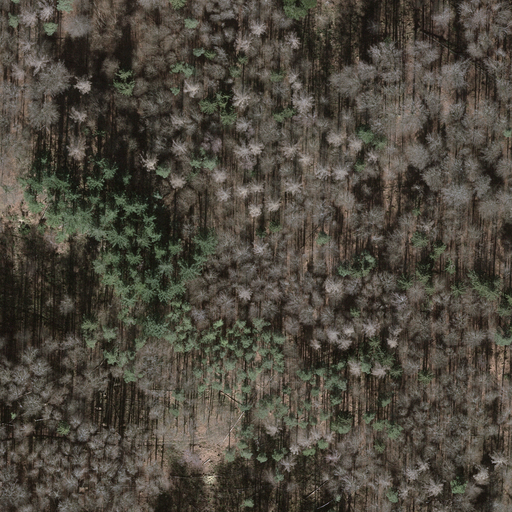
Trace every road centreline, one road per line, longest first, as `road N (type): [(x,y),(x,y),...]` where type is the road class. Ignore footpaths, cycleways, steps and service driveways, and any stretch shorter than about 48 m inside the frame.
road 1 (unknown): [(0,439),(29,432),(142,441),(218,435),(325,356),(389,341),(511,338)]
road 2 (unknown): [(511,263),(468,210),(462,163),(511,31)]
